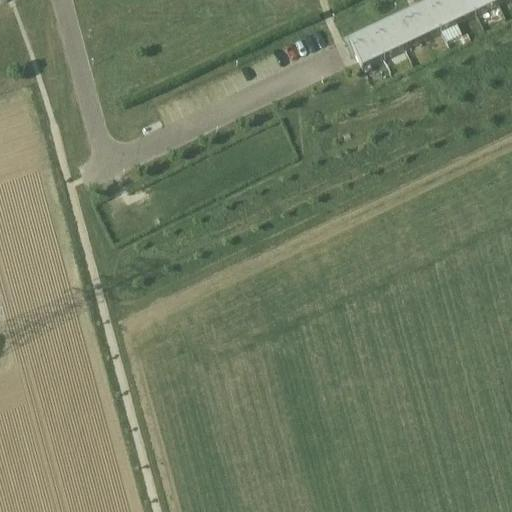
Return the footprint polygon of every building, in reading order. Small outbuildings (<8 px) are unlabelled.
[(456,12),(463,26),(476,20),(466,0),(446,0),(441,3),(447,16),(456,12)] [(466,0),(476,20),(497,9),(492,0),(466,0)] [(511,0),(492,0),(497,9),(511,2),(511,0)] [(428,9),(441,36),(463,26),(456,12),(447,16),(441,3),(428,9)] [(406,19),(419,46),(441,36),(428,9),(406,19)] [(400,38),(406,52),(419,46),(406,19),(385,29),(391,43),(400,38)] [(372,35),(384,63),(406,52),(400,38),(391,43),(385,29),(372,35)] [(372,35),(349,46),(362,73),(384,63),(372,35)]
